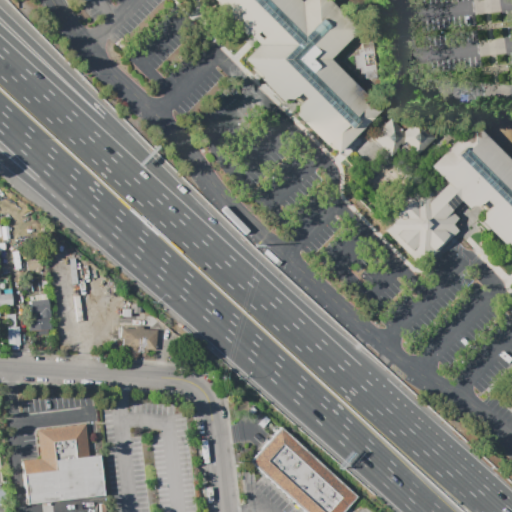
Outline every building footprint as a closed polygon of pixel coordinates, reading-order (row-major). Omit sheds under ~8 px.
[(256,44),(252,39),(244,32),(242,34),(220,12),(222,10),(212,0),(299,0),(300,1),(301,0),(326,0),(356,30),(327,58),(379,110),(363,125),(358,130),(352,137),(336,152),(326,143),(324,145),(294,114),(297,111),(285,98),(282,101),(241,59),(256,44)] [(372,44),(361,45),(361,50),(357,51),(358,53),(358,55),(354,57),(355,69),(359,70),(360,75),(364,75),(365,79),(375,78),(372,44)] [(390,157),(397,150),(395,147),(401,142),(409,148),(407,151),(414,157),(425,146),(433,138),(415,121),(402,133),(388,121),(384,126),(371,139),(390,157)] [(427,261),(442,246),(457,230),(451,224),(458,217),(450,210),(453,206),(459,201),(468,209),(474,203),(485,214),(478,221),(482,225),(494,237),(503,245),(505,243),(511,250),(511,165),(470,124),(452,143),(429,167),(444,181),(446,183),(434,195),(432,193),(426,187),(421,193),(415,187),(399,203),(385,218),(391,224),(385,230),(415,260),(420,255),(427,261)] [(25,262),(44,259),(45,268),(41,269),(41,272),(35,273),(34,270),(26,271),(25,262)] [(122,292),(112,317),(107,315),(116,290),(122,292)] [(13,306),(0,306),(0,294),(12,294),(13,306)] [(47,299),(49,329),(47,329),(47,334),(34,335),(34,331),(28,331),(26,301),(47,299)] [(131,304),(140,305),(139,314),(131,314),(131,304)] [(129,309),(128,317),(121,317),(121,309),(129,309)] [(121,328),(135,328),(135,326),(143,327),(143,329),(156,330),(154,350),(147,350),(147,352),(131,351),(132,349),(122,348),(123,339),(120,339),(121,328)] [(8,328),(18,327),(20,345),(9,346),(8,328)] [(36,431),(85,425),(89,457),(98,456),(103,497),(91,499),(90,496),(26,504),(22,476),(21,462),(40,459),(36,431)] [(281,429),(356,498),(343,511),(303,511),(249,462),(281,429)]
